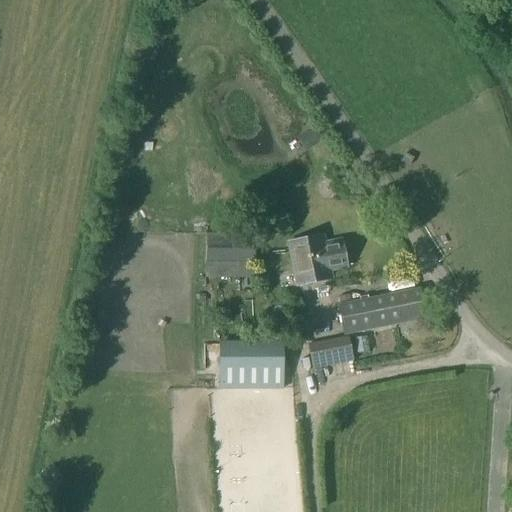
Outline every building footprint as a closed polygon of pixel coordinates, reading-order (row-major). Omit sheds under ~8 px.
[(314,128),(297,139),(306,152),(323,141),(314,128)] [(204,263),(213,263),(254,264),(254,234),(205,233),(204,263)] [(330,236),(292,243),(301,289),(339,281),(337,271),(354,268),(348,240),(332,244),(330,236)] [(425,318),(418,288),(338,305),(344,335),(425,318)] [(347,337),(307,345),(311,370),(352,361),(347,337)] [(281,347),(219,347),(219,354),(230,353),(229,358),(219,358),(220,390),(281,390),(281,347)]
